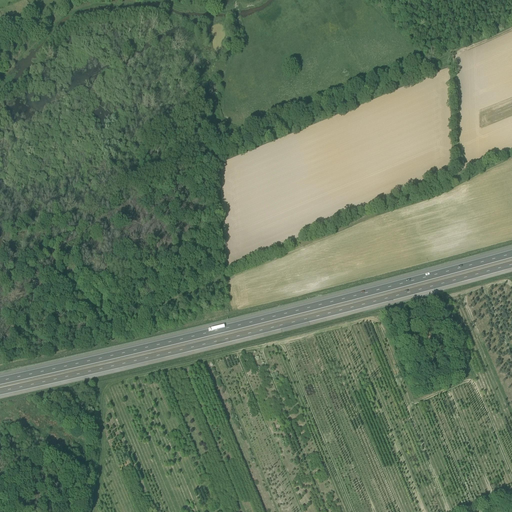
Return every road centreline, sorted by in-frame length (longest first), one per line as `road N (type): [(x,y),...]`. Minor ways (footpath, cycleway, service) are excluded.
road 1 (track): [(455,54),(453,173),(317,239),(236,265),(171,302),(150,324),(0,366)]
road 2 (motorway): [(511,253),(0,380)]
road 3 (motorway): [(0,390),(511,264)]
road 4 (track): [(455,54),(308,119),(279,117),(233,132)]
